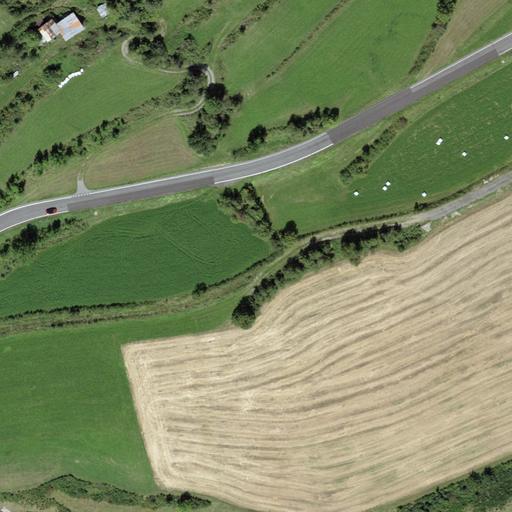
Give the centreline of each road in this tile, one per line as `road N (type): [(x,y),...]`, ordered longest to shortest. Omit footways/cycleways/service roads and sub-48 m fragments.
road 1 (tertiary): [(0,220),(277,157),(511,37)]
road 2 (track): [(97,21),(161,21),(160,36),(126,41),(126,56),(172,70),(199,66),(210,83),(196,107),(145,123),(91,155),(79,176),(84,199)]
